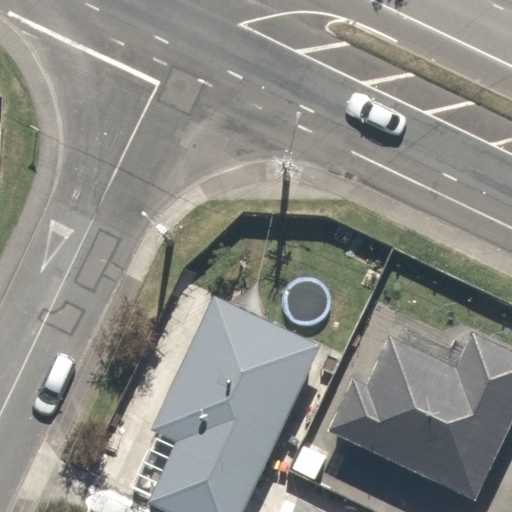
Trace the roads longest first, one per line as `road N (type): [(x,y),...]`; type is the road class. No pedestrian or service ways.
road 1 (residential): [(0,418),(186,26)]
road 2 (secondary): [(511,183),(186,26)]
